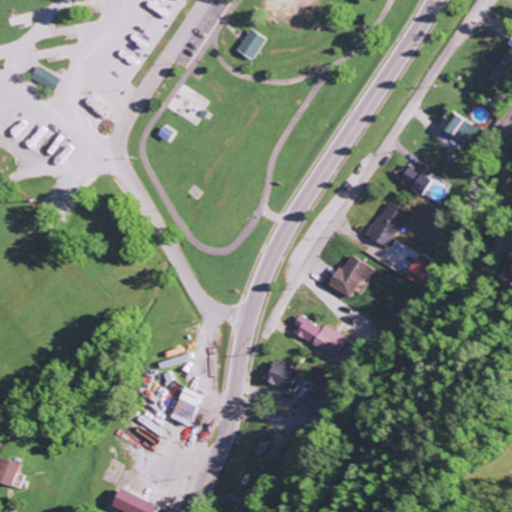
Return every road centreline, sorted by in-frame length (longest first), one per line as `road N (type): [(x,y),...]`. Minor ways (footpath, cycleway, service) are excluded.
road 1 (secondary): [(187,511),(223,435),(249,316),(290,212),(436,0)]
road 2 (residential): [(263,335),(484,0)]
road 3 (residential): [(331,511),(389,391),(455,312)]
road 4 (residential): [(511,103),(468,202),(455,312)]
